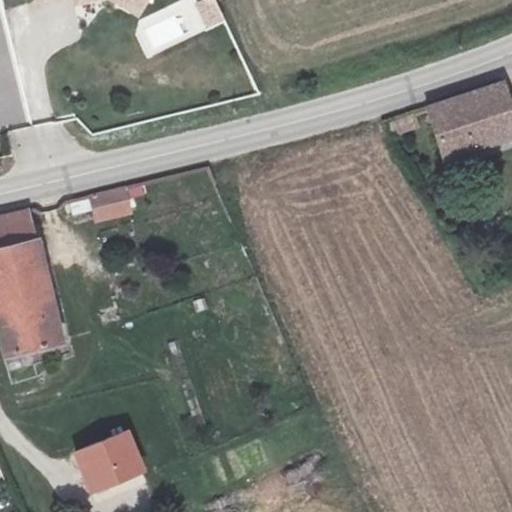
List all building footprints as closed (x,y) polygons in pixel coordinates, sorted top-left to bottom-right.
[(0,0),(0,59),(24,54),(13,8),(5,10),(2,0),(0,0)] [(80,0),(82,5),(105,0),(120,0),(123,9),(146,3),(181,9),(182,0),(80,0)] [(120,0),(112,0),(115,11),(123,9),(120,0)] [(197,0),(182,0),(181,9),(195,12),(197,0)] [(153,42),(189,32),(184,15),(149,25),(153,42)] [(511,141),(511,108),(507,91),(431,114),(446,161),(511,141)] [(105,193),(108,207),(111,217),(150,207),(144,184),(105,193)] [(108,207),(105,193),(84,199),(88,212),(108,207)] [(0,281),(58,267),(44,209),(0,219),(0,281)] [(75,340),(58,267),(0,281),(0,286),(18,355),(75,340)] [(137,430),(89,451),(104,487),(153,468),(137,430)]
